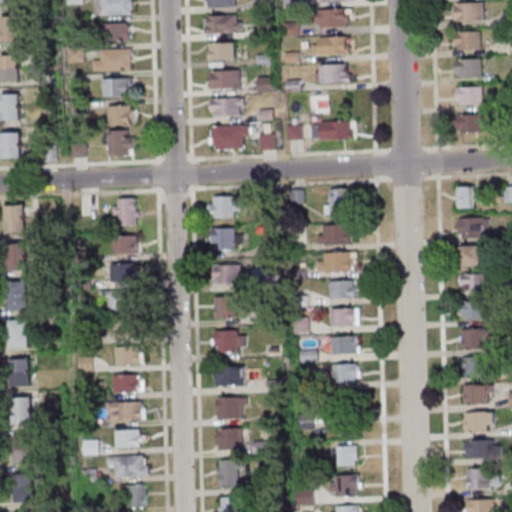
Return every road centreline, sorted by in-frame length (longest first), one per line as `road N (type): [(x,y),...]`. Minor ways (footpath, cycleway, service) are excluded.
road 1 (residential): [(511,159),(0,183)]
road 2 (residential): [(414,511),(399,0)]
road 3 (residential): [(182,511),(168,0)]
